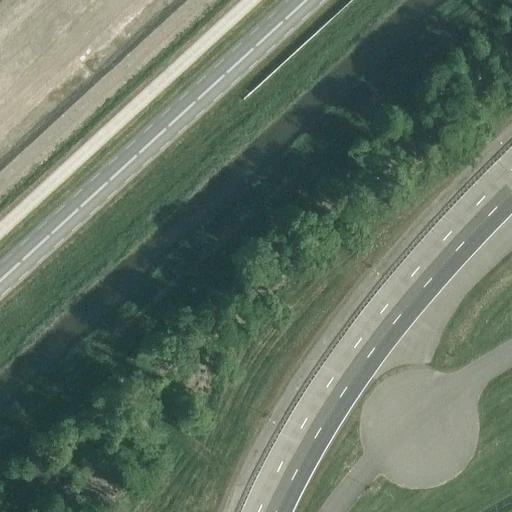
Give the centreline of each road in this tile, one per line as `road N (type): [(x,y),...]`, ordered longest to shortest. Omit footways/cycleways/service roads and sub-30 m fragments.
road 1 (secondary): [(0,281),(306,0)]
road 2 (unknown): [(0,108),(116,0)]
